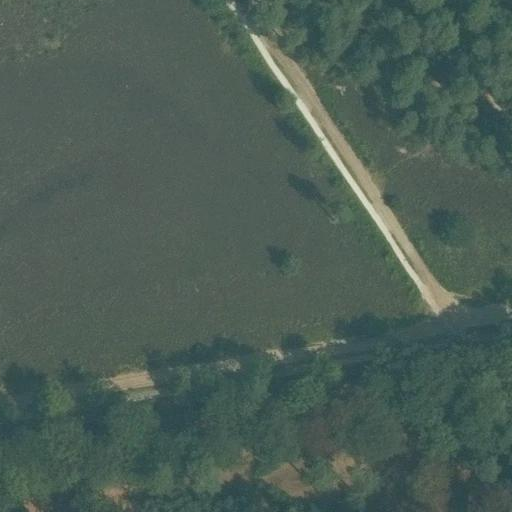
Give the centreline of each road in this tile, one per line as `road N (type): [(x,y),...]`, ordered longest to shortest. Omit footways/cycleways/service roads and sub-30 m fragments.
road 1 (track): [(0,486),(511,384)]
road 2 (track): [(0,405),(401,337),(456,319)]
road 3 (track): [(237,0),(456,319)]
